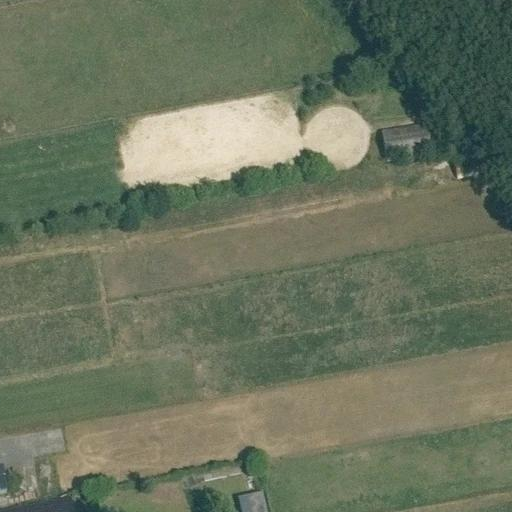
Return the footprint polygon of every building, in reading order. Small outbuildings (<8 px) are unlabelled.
[(381,134),(386,165),(430,157),(425,127),(381,134)] [(466,153),(446,159),(449,172),(470,167),(466,153)] [(53,423),(24,425),(25,448),(54,446),(53,423)] [(23,439),(0,441),(0,449),(0,452),(25,449),(23,439)] [(73,511),(70,499),(5,511),(73,511)]
